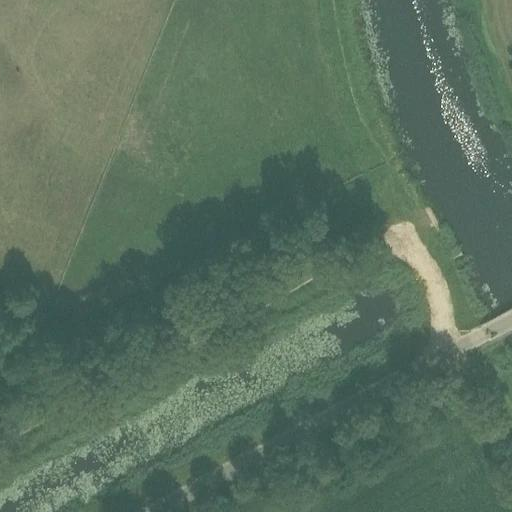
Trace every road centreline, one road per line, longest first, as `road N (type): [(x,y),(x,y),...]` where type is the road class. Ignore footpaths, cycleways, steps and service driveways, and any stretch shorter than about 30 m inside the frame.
road 1 (track): [(456,347),(419,262),(376,243),(0,440)]
road 2 (unclassified): [(154,511),(511,316)]
road 3 (track): [(456,347),(472,313),(370,99),(346,0)]
